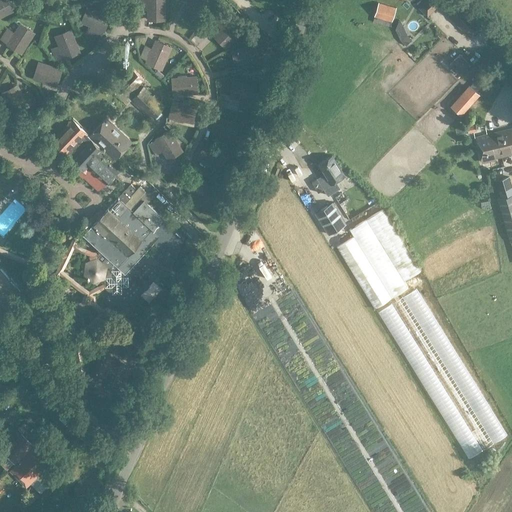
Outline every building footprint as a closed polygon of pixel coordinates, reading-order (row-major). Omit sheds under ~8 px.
[(0,0),(0,16),(12,10),(7,0),(0,0)] [(149,0),(149,19),(164,19),(163,0),(149,0)] [(193,0),(185,14),(198,21),(210,1),(207,0),(193,0)] [(427,17),(444,0),(425,0),(418,7),(427,17)] [(396,8),(379,3),(373,23),(390,28),(392,20),(393,20),(396,8)] [(468,36),(479,26),(457,3),(446,14),(468,36)] [(104,30),(110,16),(88,8),(83,21),(104,30)] [(215,36),(226,47),(242,30),(232,20),(215,36)] [(34,33),(21,25),(9,44),(21,52),(34,33)] [(57,36),(65,58),(79,52),(70,31),(57,36)] [(251,40),(253,43),(259,38),(262,42),(266,40),(260,33),(251,40)] [(147,62),(161,68),(170,47),(157,41),(147,62)] [(233,53),(238,67),(259,59),(255,45),(233,53)] [(470,65),(460,54),(450,64),(460,75),(470,65)] [(61,70),(39,63),(35,77),(57,84),(61,70)] [(123,102),(144,80),(132,68),(111,90),(123,102)] [(173,79),(174,94),(197,92),(196,77),(173,79)] [(231,96),(254,100),(256,86),(234,82),(231,96)] [(141,85),(128,98),(152,121),(164,107),(141,85)] [(4,93),(15,113),(28,106),(17,86),(4,93)] [(477,93),(470,86),(469,86),(451,106),(461,115),(479,95),(477,93)] [(170,116),(192,121),(196,107),(173,102),(170,116)] [(212,130),(234,138),(239,124),(217,116),(212,130)] [(107,118),(90,135),(115,159),(132,141),(107,118)] [(113,162),(99,148),(99,147),(87,135),(88,134),(73,119),(52,141),(81,169),(77,172),(83,178),(84,177),(99,191),(119,170),(112,164),(113,162)] [(468,133),(477,132),(475,124),(463,126),(464,134),(468,133)] [(511,128),(496,132),(476,137),(482,162),(488,160),(495,158),(495,157),(502,156),(511,153),(511,128)] [(157,139),(169,159),(181,151),(169,131),(157,139)] [(198,158),(218,169),(225,157),(206,145),(198,158)] [(324,174),(317,179),(328,195),(340,188),(335,181),(344,176),(332,156),(318,164),(324,174)] [(133,170),(128,166),(124,171),(129,175),(133,170)] [(498,196),(511,239),(509,240),(511,249),(511,183),(509,174),(496,178),(501,195),(498,196)] [(187,185),(203,202),(214,192),(198,175),(187,185)] [(50,189),(44,184),(37,191),(43,196),(50,189)] [(83,268),(82,271),(85,273),(85,274),(87,276),(86,277),(90,281),(91,280),(93,281),(94,282),(97,284),(99,282),(100,279),(104,278),(105,277),(105,287),(112,294),(122,293),(129,286),(128,277),(125,274),(154,243),(158,247),(160,246),(164,248),(158,263),(171,269),(185,239),(165,220),(166,220),(148,203),(152,199),(153,198),(145,191),(146,191),(140,185),(139,186),(137,189),(131,184),(126,189),(119,197),(118,197),(118,198),(109,208),(108,208),(108,209),(103,214),(101,212),(101,211),(100,212),(97,216),(97,215),(96,216),(97,216),(99,218),(94,223),(93,224),(94,224),(84,234),(83,235),(84,236),(100,251),(97,254),(90,257),(91,260),(87,262),(86,262),(87,263),(86,267),(83,268)] [(332,202),(315,213),(328,234),(345,224),(332,202)] [(0,308),(20,291),(1,268),(0,268),(0,308)] [(65,333),(61,329),(52,318),(46,323),(42,319),(48,313),(36,299),(25,309),(23,306),(19,310),(20,312),(13,318),(12,318),(10,320),(13,324),(16,322),(26,334),(27,332),(31,336),(30,337),(39,348),(55,334),(58,338),(65,333)] [(113,392),(122,396),(147,339),(135,334),(114,324),(89,380),(97,384),(94,390),(107,396),(111,398),(113,392)] [(3,367),(0,370),(0,387),(12,376),(3,367)] [(15,465),(38,442),(36,440),(32,444),(22,434),(3,453),(14,464),(15,465)] [(38,442),(15,465),(8,472),(15,478),(18,475),(28,485),(30,483),(45,499),(64,482),(48,466),(55,459),(40,444),(38,442)]
